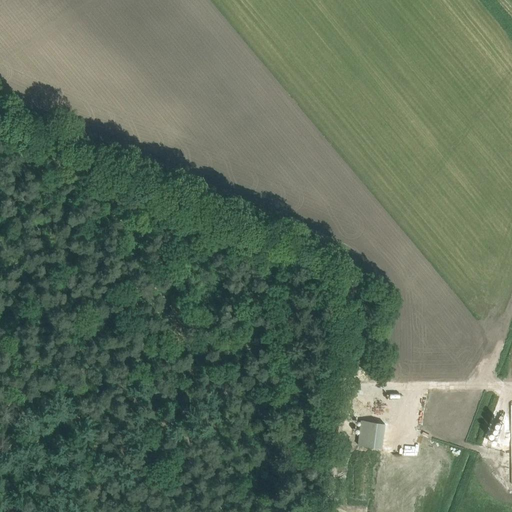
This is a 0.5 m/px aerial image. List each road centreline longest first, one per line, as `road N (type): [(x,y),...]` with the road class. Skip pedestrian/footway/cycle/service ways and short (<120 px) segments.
road 1 (track): [(0,109),(349,263),(337,404)]
road 2 (track): [(337,404),(0,346)]
road 3 (track): [(511,385),(380,387)]
